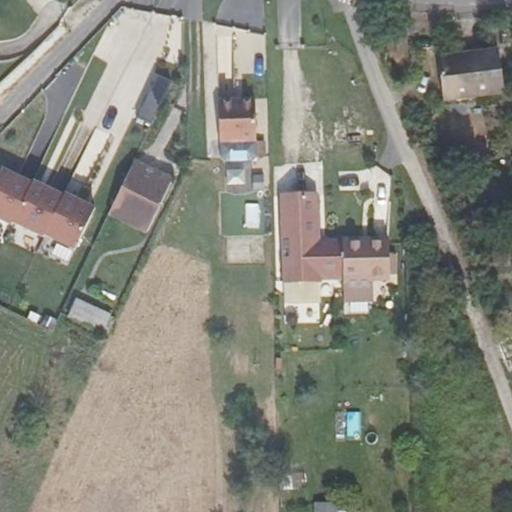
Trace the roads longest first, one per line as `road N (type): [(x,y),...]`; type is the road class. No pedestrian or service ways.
road 1 (track): [(407,160),(511,435)]
road 2 (residential): [(116,0),(0,121)]
